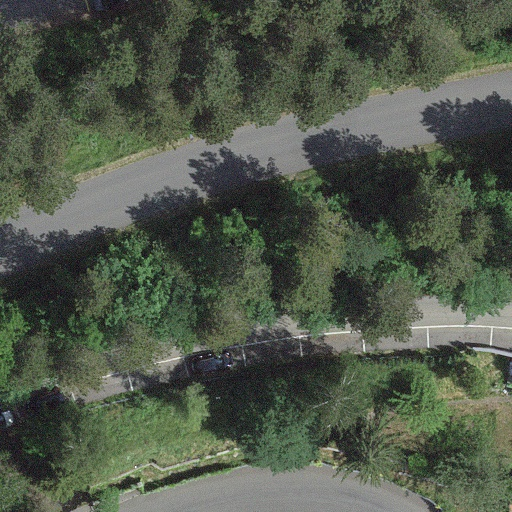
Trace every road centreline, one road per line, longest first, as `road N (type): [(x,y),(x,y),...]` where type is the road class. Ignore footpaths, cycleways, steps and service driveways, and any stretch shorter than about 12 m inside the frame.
road 1 (residential): [(0,248),(193,171),(511,101)]
road 2 (residential): [(0,400),(119,363),(341,320),(511,319)]
road 3 (residential): [(360,511),(325,500),(234,511)]
